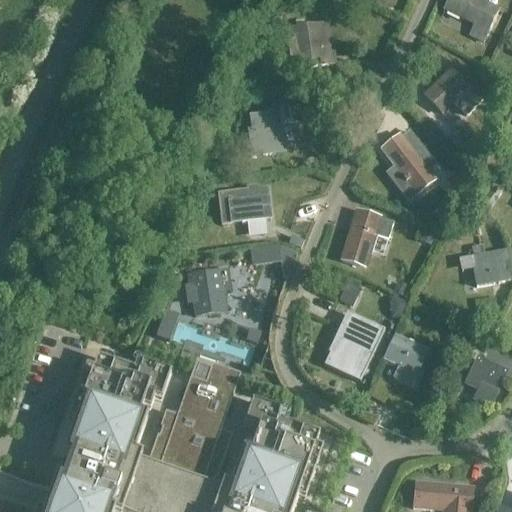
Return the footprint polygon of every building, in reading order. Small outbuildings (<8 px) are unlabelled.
[(500,14),(489,8),(471,0),(453,0),(447,13),(475,27),(469,39),(484,47),(500,14)] [(328,27),(304,31),(302,23),(294,24),(295,33),(290,33),(292,44),(286,45),(289,60),(297,59),(299,72),(326,67),(322,39),(330,38),(328,27)] [(480,107),(467,93),(451,76),(426,101),(442,117),(452,108),(465,121),(480,107)] [(262,109),(253,110),(254,118),(263,117),(262,109)] [(261,150),(262,159),(284,156),(278,116),(252,120),(254,133),(250,133),(251,135),(247,136),(250,151),(261,150)] [(467,146),(456,132),(447,140),(458,153),(467,146)] [(433,184),(427,176),(435,170),(409,136),(401,142),(400,141),(401,140),(400,140),(381,155),(382,155),(404,184),(403,185),(405,187),(406,186),(415,198),(415,199),(435,184),(434,184),(433,184)] [(470,189),(454,174),(444,184),(460,199),(470,189)] [(218,197),(221,228),(232,227),(232,228),(238,227),(237,226),(269,222),(265,192),(218,197)] [(392,226),(380,222),(357,216),(342,267),(364,273),(374,240),(387,244),(392,226)] [(423,232),(418,244),(430,248),(434,237),(423,232)] [(289,238),(286,245),(298,250),(301,243),(289,238)] [(507,254),(484,258),(482,249),(471,251),(472,260),(471,260),(476,290),(511,283),(511,282),(511,276),(507,254)] [(273,251),(253,254),(255,268),(275,265),(273,251)] [(188,291),(185,291),(187,307),(195,306),(196,318),(194,318),(194,320),(226,315),(225,313),(224,313),(222,297),(229,296),(226,274),(225,274),(225,272),(219,273),(220,275),(187,280),(187,282),(188,282),(189,289),(188,289),(188,291)] [(350,279),(346,289),(357,294),(361,284),(350,279)] [(402,301),(407,290),(396,285),(392,293),(384,290),(383,293),(402,301)] [(345,288),(338,304),(351,310),(358,295),(357,294),(346,289),(345,288)] [(161,301),(158,308),(166,311),(168,303),(161,301)] [(164,316),(155,341),(169,345),(177,320),(164,316)] [(346,320),(327,361),(363,378),(383,334),(387,328),(384,326),(381,333),(364,325),(363,329),(346,320)] [(178,323),(171,341),(183,346),(185,340),(203,346),(197,363),(190,383),(206,389),(213,370),(219,352),(244,361),(242,366),(259,372),(265,354),(244,347),(243,350),(229,345),(231,342),(220,338),(218,342),(200,335),(202,332),(178,323)] [(454,351),(462,335),(453,331),(447,342),(449,343),(446,347),(454,351)] [(250,336),(248,344),(255,346),(258,339),(250,336)] [(421,378),(417,376),(427,356),(394,341),(384,363),(400,370),(394,383),(414,392),(421,378)] [(466,341),(459,353),(470,358),(476,346),(466,341)] [(459,380),(470,358),(459,353),(451,369),(452,369),(449,375),(459,380)] [(292,511),(296,501),(304,504),(322,452),(314,449),(318,438),(277,423),(280,415),(251,404),(241,432),(248,435),(244,446),(251,448),(248,457),(241,454),(229,490),(223,488),(222,493),(211,489),(230,436),(220,432),(239,377),(238,377),(237,378),(213,370),(206,389),(190,383),(197,363),(196,362),(189,383),(177,417),(165,413),(146,467),(137,464),(139,459),(133,457),(146,421),(139,419),(142,410),(149,413),(153,401),(160,404),(170,376),(140,366),(137,375),(96,360),(92,372),(85,369),(67,421),(74,424),(61,460),(68,462),(62,482),(54,480),(50,491),(44,511),(43,511),(292,511)] [(476,362),(465,387),(479,394),(477,399),(493,406),(507,376),(476,362)] [(470,511),(472,493),(414,487),(412,511),(422,511),(470,511)]
